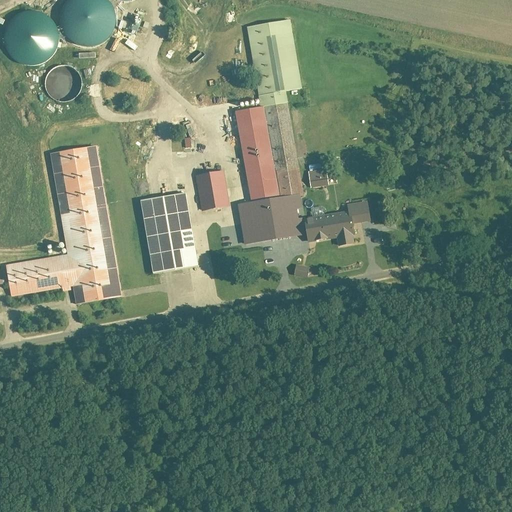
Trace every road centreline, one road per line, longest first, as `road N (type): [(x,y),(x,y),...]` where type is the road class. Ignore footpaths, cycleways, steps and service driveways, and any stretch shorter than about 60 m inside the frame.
road 1 (residential): [(0,351),(511,249)]
road 2 (track): [(72,337),(186,511)]
